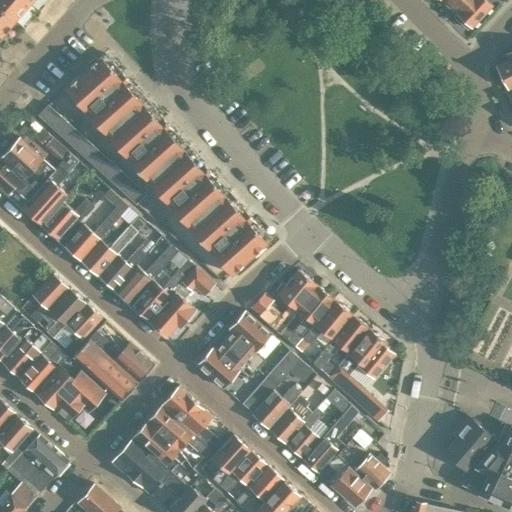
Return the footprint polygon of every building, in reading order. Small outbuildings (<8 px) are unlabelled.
[(0,0),(0,4),(13,15),(26,0),(0,0)] [(460,0),(454,7),(459,12),(457,15),(464,22),(466,20),(469,22),(489,0),(460,0)] [(0,4),(0,29),(13,15),(0,4)] [(506,53),(494,60),(506,83),(511,79),(511,44),(511,43),(511,44),(511,45),(504,48),(506,53)] [(85,61),(62,81),(63,82),(104,128),(143,94),(130,79),(126,74),(120,66),(115,61),(115,62),(101,47),(95,53),(91,52),(85,58),(85,61)] [(143,94),(104,128),(146,175),(184,140),(171,125),(172,125),(168,120),(161,112),(156,108),(143,94)] [(45,98),(36,109),(37,110),(133,197),(143,187),(46,98),(45,98)] [(35,127),(31,131),(41,141),(50,131),(39,122),(35,127)] [(17,132),(0,149),(0,152),(34,183),(38,178),(44,172),(41,169),(49,160),(40,152),(17,132)] [(184,140),(146,175),(186,220),(225,185),(212,171),(213,171),(209,166),(202,159),(198,154),(197,154),(184,140)] [(34,183),(19,200),(23,203),(39,218),(61,195),(66,189),(57,180),(57,176),(76,155),(67,147),(44,172),(38,178),(34,183)] [(0,185),(5,190),(5,189),(19,200),(34,183),(0,152),(0,185)] [(76,216),(58,236),(62,239),(61,240),(77,254),(96,234),(110,219),(113,216),(116,211),(117,210),(126,200),(116,191),(107,183),(101,188),(114,201),(106,210),(89,229),(80,220),(76,216)] [(225,185),(186,220),(229,267),(229,268),(251,247),(255,248),(261,242),(261,239),(267,233),(254,218),(254,217),(250,212),(243,205),(239,200),(238,201),(225,185)] [(61,195),(39,218),(55,233),(58,236),(76,216),(80,212),(91,200),(82,193),(71,204),(61,195)] [(126,200),(117,210),(127,218),(128,218),(136,208),(126,200)] [(96,234),(77,254),(94,269),(113,250),(115,247),(138,222),(144,216),(136,208),(128,218),(127,218),(105,243),(96,234)] [(113,216),(110,219),(113,222),(120,215),(116,211),(113,216)] [(168,238),(159,249),(163,252),(166,248),(170,252),(176,245),(168,238)] [(113,250),(94,269),(111,283),(131,262),(134,259),(144,248),(137,241),(124,255),(115,247),(113,250)] [(131,262),(111,283),(128,298),(150,273),(170,252),(166,248),(163,252),(159,249),(143,266),(134,259),(131,262)] [(184,252),(173,264),(182,272),(193,260),(184,252)] [(168,289),(145,314),(164,331),(164,330),(165,330),(174,319),(177,322),(194,302),(190,299),(189,300),(181,293),(188,285),(192,281),(202,289),(212,277),(193,260),(182,272),(178,276),(170,284),(172,285),(168,289)] [(263,285),(248,300),(275,324),(313,278),(295,263),(282,279),(279,276),(272,286),(274,287),(275,288),(288,298),(279,307),(269,298),(272,294),(263,285)] [(150,273),(128,298),(145,314),(168,289),(172,285),(170,284),(178,276),(182,272),(173,264),(159,281),(150,273)] [(33,304),(27,310),(34,316),(39,311),(40,310),(46,303),(47,304),(67,282),(50,267),(30,289),(41,299),(35,305),(33,304)] [(313,278),(275,324),(292,340),(331,293),(313,278)] [(40,310),(39,311),(46,317),(41,322),(51,331),(58,324),(63,319),(84,297),(67,282),(47,304),(46,303),(40,310)] [(0,321),(3,318),(0,316),(0,306),(4,310),(12,301),(0,291),(0,321)] [(331,293),(292,340),(299,346),(307,336),(308,337),(319,324),(329,332),(349,308),(331,293)] [(84,297),(63,319),(79,333),(84,328),(100,311),(84,297)] [(229,324),(221,333),(254,363),(261,354),(253,346),(269,328),(242,304),(226,322),(229,324)] [(329,333),(310,356),(318,362),(324,354),(337,339),(345,346),(347,347),(367,323),(349,308),(329,332),(329,333)] [(3,318),(0,321),(0,355),(28,324),(27,323),(30,319),(21,310),(9,324),(3,318)] [(334,363),(327,371),(355,396),(366,384),(346,366),(353,357),(371,372),(392,347),(382,340),(384,337),(367,323),(347,347),(334,363)] [(28,324),(0,355),(0,356),(16,371),(24,362),(32,353),(38,345),(48,334),(40,327),(36,331),(28,324)] [(94,325),(87,332),(103,347),(111,339),(94,325)] [(87,332),(71,350),(119,394),(136,376),(110,353),(103,347),(87,332)] [(210,340),(194,358),(221,381),(237,364),(246,372),(254,363),(221,333),(213,342),(210,340)] [(24,362),(16,371),(32,386),(57,358),(65,349),(57,342),(49,335),(38,347),(24,362)] [(117,346),(111,339),(103,347),(110,353),(136,376),(152,357),(127,335),(117,346)] [(293,359),(291,361),(302,371),(309,363),(299,354),(293,360),(293,359)] [(324,354),(318,362),(327,371),(334,363),(324,354)] [(57,358),(32,386),(51,403),(53,401),(66,413),(78,400),(84,406),(102,385),(77,363),(71,370),(57,358)] [(175,379),(159,397),(194,427),(193,428),(209,442),(217,433),(201,419),(210,409),(175,379)] [(270,382),(248,406),(267,422),(294,391),(297,388),(299,386),(290,379),(286,383),(280,390),(271,383),(270,382)] [(332,383),(324,392),(341,406),(349,398),(332,383)] [(366,384),(355,396),(365,405),(376,393),(366,384)] [(294,391),(267,422),(284,437),(310,407),(304,401),(305,400),(308,397),(297,388),(294,391)] [(0,394),(0,422),(14,407),(0,394)] [(158,398),(144,414),(178,443),(186,434),(203,449),(209,442),(193,428),(192,427),(158,398)] [(318,432),(300,453),(317,467),(324,457),(326,459),(335,448),(342,440),(343,438),(334,430),(356,405),(349,398),(341,406),(318,432)] [(310,407),(284,437),(300,453),(318,432),(308,422),(321,407),(315,402),(310,407)] [(0,438),(9,447),(12,443),(31,422),(14,407),(0,422),(0,438)] [(453,432),(442,446),(463,464),(464,463),(474,450),(478,454),(493,438),(494,435),(491,432),(491,431),(470,412),(470,413),(464,409),(448,428),(453,432)] [(144,414),(130,429),(131,430),(162,459),(163,459),(169,465),(186,480),(197,468),(191,463),(188,466),(171,451),(178,443),(144,414)] [(464,473),(461,476),(461,478),(462,478),(477,485),(476,487),(488,492),(511,503),(511,420),(509,419),(499,441),(493,438),(478,454),(474,450),(464,463),(469,467),(464,473)] [(9,447),(0,457),(4,461),(20,475),(35,489),(39,485),(52,471),(66,454),(36,427),(31,422),(12,443),(9,447)] [(230,428),(208,451),(219,461),(209,472),(217,479),(248,444),(248,443),(230,428)] [(131,430),(112,452),(125,463),(124,465),(137,476),(136,478),(147,488),(147,487),(159,474),(177,490),(186,480),(169,465),(163,459),(162,459),(131,430)] [(342,440),(335,448),(370,481),(373,483),(388,466),(381,460),(366,448),(359,456),(342,440)] [(248,444),(217,479),(225,487),(232,480),(230,478),(235,471),(245,480),(265,458),(248,443),(248,444)] [(334,466),(325,476),(353,500),(370,481),(335,448),(326,459),(334,466)] [(246,481),(233,494),(240,500),(253,486),(262,495),(282,473),(270,463),(265,458),(245,480),(246,481)] [(165,503),(165,504),(174,511),(187,511),(204,493),(203,492),(195,485),(205,475),(197,468),(186,480),(177,490),(165,503)] [(262,495),(250,509),(252,511),(277,511),(282,507),(298,488),(291,482),(289,480),(282,474),(282,473),(262,495)] [(0,511),(14,511),(24,501),(35,489),(20,475),(0,497),(0,511)] [(79,490),(75,495),(94,511),(123,511),(125,510),(116,502),(118,501),(91,477),(89,479),(85,479),(79,486),(79,490)] [(204,493),(187,511),(217,511),(219,511),(230,498),(212,481),(203,492),(204,493)] [(298,488),(282,507),(287,511),(325,511),(313,501),(312,501),(298,488)] [(410,499),(408,510),(417,511),(463,511),(465,505),(414,495),(413,499),(410,499)]
